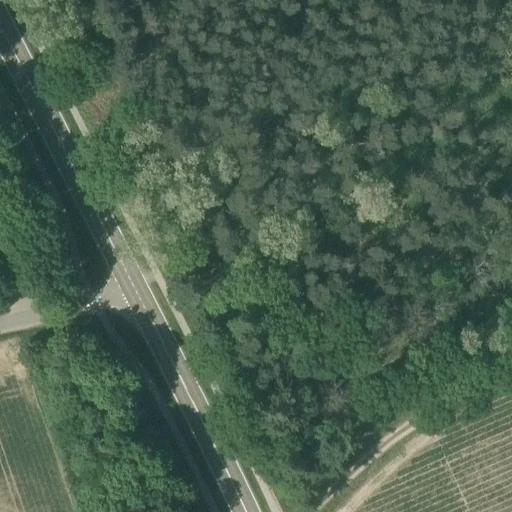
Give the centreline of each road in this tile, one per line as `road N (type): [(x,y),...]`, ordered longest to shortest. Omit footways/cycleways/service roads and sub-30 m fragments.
road 1 (primary): [(136,293),(0,27)]
road 2 (track): [(511,362),(401,425),(308,511)]
road 3 (primary): [(247,511),(136,293)]
road 4 (unclassified): [(0,326),(136,293)]
